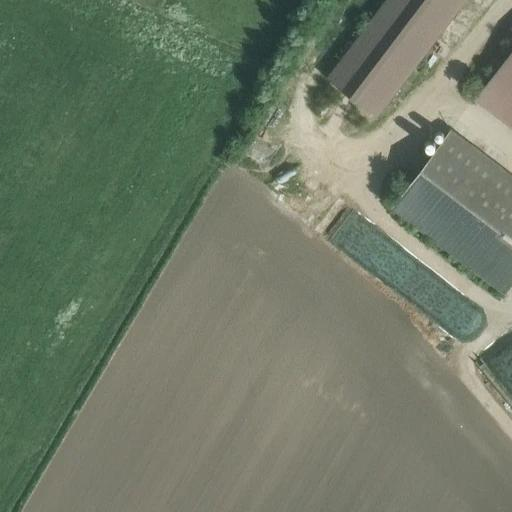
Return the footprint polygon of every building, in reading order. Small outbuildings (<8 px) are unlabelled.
[(384,117),(462,0),(383,0),(329,81),(384,117)] [(511,50),(500,66),(511,75),(511,50)] [(511,75),(500,66),(476,98),(492,110),(511,83),(511,75)] [(511,83),(492,110),(511,125),(511,83)] [(503,164),(510,155),(476,129),(469,137),(503,164)] [(511,281),(511,175),(451,130),(394,205),(506,290),(511,281)]
